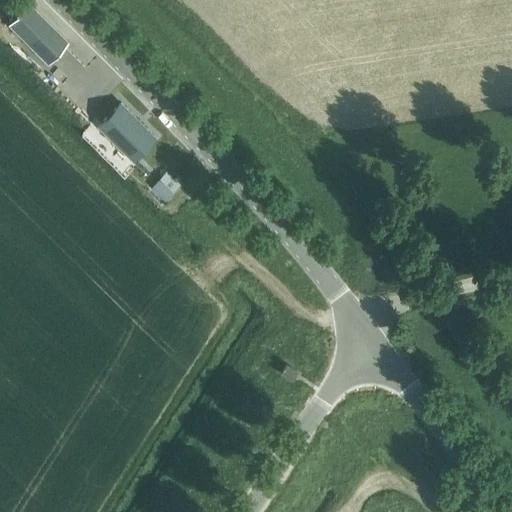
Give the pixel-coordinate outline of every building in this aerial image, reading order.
[(28,2),(8,20),(47,60),(67,40),(28,2)] [(91,97),(107,83),(70,43),(55,58),(91,97)] [(119,101),(95,124),(131,160),(154,137),(119,101)] [(168,172),(154,185),(165,196),(178,182),(168,172)] [(281,371),(291,378),(296,370),(286,364),(281,371)]
